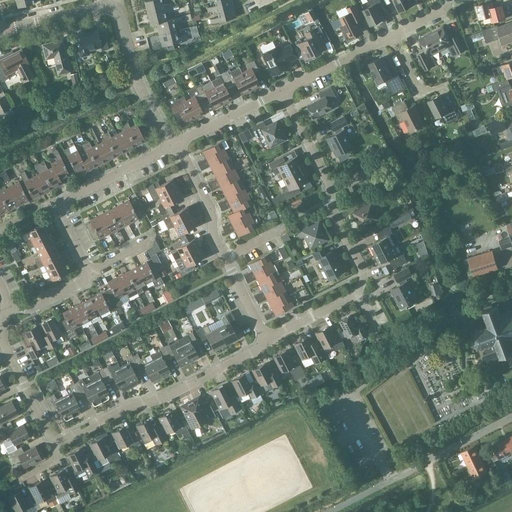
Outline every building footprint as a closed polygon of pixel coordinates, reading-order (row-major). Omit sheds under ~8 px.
[(146,14),(171,7),(170,3),(161,5),(160,0),(149,0),(143,2),(146,14)] [(215,10),(232,6),(230,0),(212,0),(214,6),(206,8),(207,13),(215,10)] [(380,14),(385,11),(379,0),(367,0),(371,7),(363,10),(371,26),(383,20),(380,14)] [(392,0),(399,12),(413,5),(410,0),(392,0)] [(492,22),(505,18),(502,5),(493,8),(491,2),(474,6),(477,20),(490,16),(492,22)] [(356,22),(361,19),(354,5),(347,9),(349,13),(340,18),(343,25),(339,26),(347,42),(355,38),(354,35),(361,31),(356,22)] [(215,10),(217,17),(209,20),(210,24),(235,18),(232,6),(215,10)] [(166,21),(165,21),(164,13),(172,11),(171,7),(146,14),(149,25),(155,24),(166,21)] [(312,8),(299,15),(304,24),(316,17),(312,8)] [(158,35),(174,31),(172,24),(181,22),(180,17),(165,21),(166,21),(155,24),(158,35)] [(502,45),(511,40),(511,22),(498,28),(497,25),(482,30),(486,43),(500,38),(502,45)] [(281,24),(271,29),(275,37),(277,35),(278,38),(286,34),(281,24)] [(299,40),(295,42),(305,62),(312,58),(311,56),(318,52),(314,45),(325,40),(318,27),(304,33),(307,39),(300,42),(299,40)] [(431,33),(440,51),(448,47),(453,56),(464,50),(457,36),(449,40),(443,27),(431,33)] [(174,31),(158,35),(161,47),(186,41),(185,37),(181,37),(180,31),(175,33),(174,31)] [(100,51),(107,49),(103,35),(97,37),(96,32),(74,37),(80,57),(89,55),(88,51),(99,48),(100,51)] [(431,55),(440,51),(431,33),(419,39),(426,51),(418,55),(425,70),(436,64),(431,55)] [(150,36),(153,47),(160,45),(157,34),(150,36)] [(57,75),(69,73),(62,44),(55,46),(55,42),(41,45),(45,60),(52,58),(57,75)] [(290,62),(296,58),(289,45),(279,50),(277,46),(261,54),(272,75),(287,68),(284,62),(287,61),(290,62)] [(22,83),(32,78),(25,66),(28,64),(20,50),(13,54),(12,51),(0,56),(0,79),(1,82),(8,78),(6,75),(16,70),(22,83)] [(389,88),(401,82),(394,67),(388,70),(382,58),(368,64),(378,83),(385,80),(389,88)] [(242,73),(251,90),(260,86),(254,73),(259,71),(256,65),(253,60),(245,64),(245,67),(247,70),(242,73)] [(507,78),(511,76),(511,61),(502,65),(493,68),(495,75),(505,72),(507,78)] [(205,70),(201,63),(195,66),(198,73),(205,70)] [(251,90),(242,73),(236,75),(234,70),(230,69),(224,72),(228,80),(230,85),(235,83),(241,95),(251,90)] [(230,85),(228,80),(224,72),(215,77),(219,84),(214,87),(223,105),(232,100),(226,87),(230,85)] [(78,83),(76,73),(70,75),(72,85),(78,83)] [(491,85),(493,91),(509,85),(507,79),(491,85)] [(223,105),(214,87),(208,90),(204,82),(196,86),(199,94),(202,99),(207,97),(213,109),(223,105)] [(202,99),(199,94),(196,86),(187,91),(190,98),(185,101),(194,119),(204,114),(197,101),(202,99)] [(327,101),(335,97),(331,87),(318,93),(321,99),(307,106),(313,118),(331,109),(327,101)] [(511,97),(511,88),(502,92),(505,98),(511,96),(511,97)] [(194,119),(185,101),(183,96),(177,98),(176,96),(167,100),(179,123),(183,121),(185,123),(194,119)] [(448,123),(458,118),(453,107),(447,110),(440,96),(428,102),(436,118),(443,114),(448,123)] [(411,132),(424,125),(414,105),(408,108),(404,100),(387,109),(391,117),(396,115),(400,123),(405,121),(411,132)] [(336,156),(337,155),(340,161),(349,157),(346,151),(352,148),(341,127),(347,124),(343,116),(329,123),(333,131),(334,131),(336,134),(326,139),(332,151),(333,151),(336,156)] [(511,119),(504,123),(501,117),(488,123),(492,134),(511,125),(511,119)] [(270,147),(285,139),(276,122),(266,127),(263,121),(251,127),(256,138),(264,134),(270,147)] [(124,124),(135,146),(145,141),(137,124),(130,128),(128,122),(124,124)] [(126,151),(135,146),(124,124),(120,126),(123,132),(117,134),(126,151)] [(126,151),(117,134),(111,138),(108,132),(105,134),(116,156),(126,151)] [(106,161),(116,156),(105,134),(101,136),(104,141),(98,144),(106,161)] [(511,161),(511,160),(511,139),(498,143),(500,149),(506,147),(511,161)] [(106,161),(98,144),(92,147),(89,142),(85,144),(97,166),(106,161)] [(199,167),(226,153),(220,142),(203,151),(206,158),(197,163),(199,167)] [(87,171),(97,166),(85,144),(82,146),(85,151),(79,154),(85,167),(87,171)] [(79,154),(77,150),(71,154),(68,148),(64,150),(75,172),(85,167),(79,154)] [(60,180),(70,175),(57,150),(52,152),(57,161),(51,164),(52,167),(53,167),(60,180)] [(213,172),(231,163),(226,153),(199,167),(201,170),(210,166),(213,172)] [(283,179),(301,169),(295,157),(285,162),(282,156),(269,163),(274,175),(279,172),(283,179)] [(53,167),(52,167),(48,169),(44,161),(39,164),(52,189),(62,183),(60,180),(53,167)] [(209,187),(236,173),(231,163),(213,172),(216,178),(207,183),(209,187)] [(42,194),(52,189),(39,164),(35,166),(39,174),(34,177),(42,194)] [(502,165),(494,167),(496,173),(504,171),(502,165)] [(301,169),(283,179),(286,185),(281,188),(287,199),(301,192),(298,186),(307,181),(301,169)] [(0,177),(3,183),(10,180),(5,171),(0,173),(0,177)] [(42,194),(34,177),(29,179),(24,171),(20,173),(32,199),(42,194)] [(224,192),(241,183),(236,173),(209,187),(211,191),(220,186),(224,192)] [(159,198),(177,189),(172,179),(160,186),(157,181),(146,187),(153,201),(159,198)] [(14,196),(19,206),(29,201),(19,182),(9,187),(14,196)] [(220,207),(247,193),(241,183),(224,192),(227,199),(218,203),(220,207)] [(19,206),(14,196),(9,187),(0,191),(0,193),(4,201),(9,211),(19,206)] [(161,215),(172,209),(169,205),(182,198),(177,189),(159,198),(162,203),(159,205),(157,207),(161,215)] [(0,215),(9,211),(4,201),(0,193),(0,215)] [(245,207),(246,207),(252,204),(247,193),(220,207),(222,211),(231,207),(234,212),(234,213),(245,207)] [(372,207),(378,203),(373,194),(358,202),(362,209),(354,213),(356,218),(361,228),(379,219),(372,207)] [(119,205),(129,224),(138,219),(138,217),(143,215),(135,199),(130,202),(129,200),(119,205)] [(119,229),(129,224),(119,205),(109,210),(114,220),(119,229)] [(174,226),(191,217),(187,207),(174,214),(172,209),(161,215),(168,229),(174,226)] [(251,217),(246,207),(245,207),(234,213),(234,212),(227,215),(231,222),(222,227),(224,231),(251,217)] [(119,229),(114,220),(109,210),(99,215),(109,234),(119,229)] [(403,216),(401,217),(404,222),(411,219),(410,217),(409,213),(403,216)] [(99,239),(109,234),(99,215),(90,220),(90,222),(85,224),(93,240),(98,237),(99,239)] [(191,217),(174,226),(181,240),(186,237),(184,233),(196,226),(191,217)] [(251,217),(224,231),(226,235),(235,230),(238,237),(256,227),(251,217)] [(375,255),(400,242),(396,235),(393,234),(390,228),(392,227),(389,222),(376,229),(378,241),(370,246),(375,255)] [(27,245),(49,234),(44,224),(27,232),(30,238),(25,241),(27,245)] [(310,247),(326,239),(318,224),(308,229),(306,224),(295,229),(299,238),(304,235),(310,247)] [(37,252),(54,243),(49,234),(27,245),(28,249),(34,246),(37,252)] [(175,261),(199,249),(194,239),(181,246),(179,241),(167,247),(175,261)] [(11,253),(11,252),(16,250),(12,241),(7,243),(6,243),(11,253)] [(424,241),(415,245),(422,257),(428,254),(424,241)] [(400,242),(375,255),(380,264),(388,260),(390,262),(395,269),(407,262),(403,255),(405,253),(400,242)] [(36,264),(59,253),(54,243),(37,252),(40,258),(35,261),(36,264)] [(328,280),(343,272),(332,251),(326,254),(324,248),(313,254),(316,260),(318,259),(328,280)] [(199,249),(175,261),(177,266),(176,267),(180,276),(193,269),(191,264),(204,258),(199,249)] [(492,250),(475,256),(467,258),(473,276),(498,268),(492,250)] [(47,271),(64,262),(59,253),(36,264),(38,268),(44,265),(47,271)] [(245,279),(272,265),(267,255),(249,264),(252,271),(243,275),(245,279)] [(64,262),(47,271),(50,277),(44,280),(46,284),(69,273),(64,262)] [(137,267),(145,284),(155,279),(156,281),(161,278),(155,266),(150,268),(147,262),(137,267)] [(260,285),(277,276),(272,265),(245,279),(247,283),(256,278),(260,285)] [(141,287),(145,284),(137,267),(127,272),(136,289),(139,294),(143,292),(141,287)] [(406,279),(412,275),(408,268),(394,275),(398,283),(399,282),(401,285),(392,290),(394,294),(393,295),(397,303),(399,302),(402,309),(406,306),(407,307),(409,306),(408,306),(418,301),(408,281),(407,282),(406,279)] [(126,294),(136,289),(127,272),(118,277),(126,294)] [(256,299),(283,286),(277,276),(260,285),(263,291),(254,295),(256,299)] [(119,298),(126,294),(118,277),(108,282),(111,288),(106,291),(113,303),(115,308),(122,304),(119,298)] [(270,305),(288,296),(283,286),(256,299),(258,303),(267,299),(270,305)] [(168,289),(160,292),(165,302),(172,298),(168,289)] [(115,308),(113,303),(106,291),(91,298),(100,315),(115,308)] [(288,296),(270,305),(273,311),(264,316),(266,320),(293,306),(288,296)] [(90,320),(100,315),(91,298),(82,303),(90,320)] [(511,300),(497,307),(498,304),(497,303),(496,305),(491,307),(490,304),(483,307),(484,310),(483,310),(481,310),(481,311),(482,312),(485,318),(483,319),(484,320),(485,319),(488,325),(483,327),(482,325),(481,326),(481,327),(477,329),(476,327),(475,328),(476,330),(472,332),(471,331),(470,332),(472,333),(471,338),(469,338),(469,339),(471,339),(472,342),(471,344),(472,345),(473,344),(477,346),(476,348),(478,348),(478,347),(482,347),(483,348),(484,348),(484,346),(488,344),(489,346),(490,345),(489,343),(494,341),(495,344),(496,347),(495,348),(495,349),(497,349),(499,355),(498,357),(500,357),(501,356),(511,351),(511,300)] [(143,303),(145,307),(148,312),(155,309),(152,303),(151,304),(150,302),(147,303),(146,301),(143,303)] [(81,325),(90,320),(82,303),(72,308),(81,325)] [(140,316),(148,312),(145,307),(138,311),(140,316)] [(74,329),(81,325),(72,308),(62,313),(65,320),(61,322),(69,340),(77,336),(74,329)] [(217,328),(225,344),(237,338),(231,326),(236,323),(231,312),(222,317),(221,319),(224,325),(217,328)] [(339,321),(347,338),(354,334),(358,341),(367,336),(362,324),(355,327),(349,316),(339,321)] [(45,344),(47,349),(53,346),(50,341),(61,335),(52,318),(41,324),(47,335),(42,338),(45,344)] [(160,323),(163,331),(171,327),(167,320),(160,323)] [(121,329),(121,328),(124,327),(122,322),(107,329),(110,335),(121,329)] [(225,344),(217,328),(210,332),(207,325),(197,330),(202,341),(208,338),(214,350),(225,344)] [(45,344),(42,338),(36,326),(25,332),(31,344),(25,348),(31,360),(41,354),(38,348),(45,344)] [(344,346),(338,334),(332,336),(328,327),(316,333),(324,348),(331,345),(335,351),(344,346)] [(98,335),(101,340),(108,336),(106,332),(98,335)] [(181,345),(190,362),(199,357),(193,345),(198,343),(192,332),(187,335),(190,340),(181,345)] [(93,344),(101,340),(98,335),(91,339),(93,344)] [(306,338),(294,344),(302,359),(310,356),(312,360),(314,364),(324,359),(321,355),(315,342),(309,344),(306,338)] [(190,362),(181,345),(178,339),(164,347),(169,358),(174,355),(180,367),(190,362)] [(511,365),(511,351),(501,356),(500,357),(498,357),(499,355),(497,349),(495,349),(495,348),(496,347),(495,344),(484,348),(486,354),(483,355),(482,358),(488,373),(491,374),(511,365)] [(169,358),(164,347),(158,349),(159,351),(150,355),(152,360),(162,379),(170,375),(169,373),(170,372),(164,360),(169,358)] [(289,368),(292,375),(295,380),(305,375),(303,370),(295,355),(290,358),(286,351),(274,357),(282,372),(289,368)] [(132,367),(137,365),(135,361),(132,356),(131,354),(126,357),(129,363),(120,367),(130,388),(137,385),(137,382),(137,381),(138,380),(132,367)] [(162,379),(152,360),(150,355),(144,358),(143,357),(140,359),(137,354),(132,356),(135,361),(137,365),(140,372),(145,370),(151,382),(153,381),(154,383),(162,379)] [(56,357),(46,360),(48,365),(58,362),(56,357)] [(130,388),(120,367),(120,368),(118,364),(113,366),(110,365),(108,366),(103,369),(108,380),(113,377),(119,389),(121,389),(122,390),(124,391),(130,388)] [(271,388),(281,383),(274,369),(268,371),(264,364),(253,370),(261,385),(268,382),(271,388)] [(108,397),(108,395),(109,394),(103,382),(108,380),(103,369),(97,372),(88,376),(91,382),(101,402),(108,399),(108,397)] [(250,399),(260,394),(254,381),(248,384),(243,374),(232,380),(240,396),(247,393),(250,399)] [(95,405),(101,402),(91,382),(86,385),(82,380),(79,381),(74,384),(79,394),(84,392),(91,404),(92,403),(93,405),(95,405)] [(79,394),(74,384),(69,386),(66,388),(68,394),(62,397),(73,417),(79,413),(80,412),(79,410),(81,409),(75,397),(79,394)] [(232,412),(233,413),(241,409),(234,396),(229,399),(222,385),(210,391),(219,409),(218,409),(222,418),(223,418),(222,417),(232,412)] [(511,396),(508,389),(507,389),(506,388),(499,391),(504,401),(511,396)] [(50,396),(45,398),(51,409),(56,407),(62,419),(64,418),(64,419),(66,420),(73,417),(62,397),(57,400),(53,394),(50,396)] [(192,428),(215,416),(208,402),(202,405),(198,398),(181,406),(192,428)] [(0,424),(18,415),(12,401),(0,407),(0,424)] [(178,436),(182,434),(184,439),(190,436),(188,431),(180,416),(175,419),(171,411),(159,417),(167,433),(174,429),(178,436)] [(156,445),(166,440),(159,426),(153,429),(149,419),(137,425),(145,442),(146,443),(151,441),(152,439),(151,438),(152,437),(156,445)] [(8,454),(9,453),(16,449),(14,444),(29,436),(23,425),(14,429),(11,424),(0,429),(0,433),(4,440),(1,442),(8,454)] [(112,432),(116,440),(112,441),(117,450),(128,444),(130,449),(140,444),(133,431),(128,434),(124,426),(112,432)] [(93,462),(96,468),(119,457),(112,444),(107,447),(105,445),(111,442),(106,433),(95,438),(96,440),(90,444),(98,459),(93,462)] [(499,459),(511,453),(505,439),(492,446),(496,453),(491,456),(494,461),(498,459),(499,459)] [(467,466),(481,460),(475,446),(461,452),(467,466)] [(16,449),(9,453),(14,463),(20,460),(24,468),(41,459),(35,447),(24,452),(21,447),(16,449)] [(96,468),(93,462),(89,454),(83,457),(80,449),(66,456),(74,471),(73,472),(76,479),(96,468)] [(481,460),(467,466),(474,479),(476,484),(481,481),(479,477),(487,473),(481,460)] [(69,495),(79,489),(73,477),(67,480),(62,470),(51,476),(59,492),(66,488),(69,495)] [(47,503),(57,498),(52,487),(46,490),(41,481),(30,487),(38,503),(45,499),(47,503)] [(34,511),(37,511),(30,496),(24,499),(21,492),(9,498),(16,511),(15,511),(34,511)]
